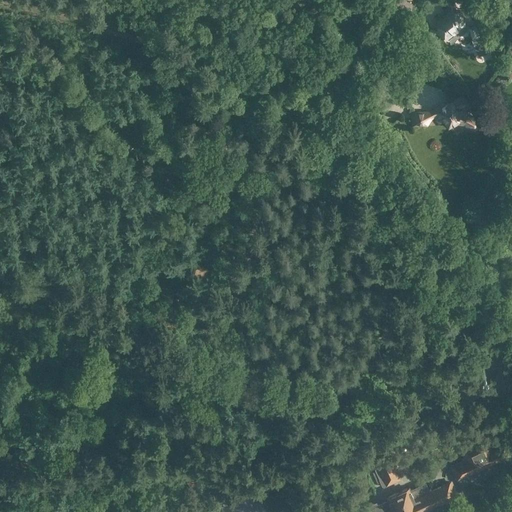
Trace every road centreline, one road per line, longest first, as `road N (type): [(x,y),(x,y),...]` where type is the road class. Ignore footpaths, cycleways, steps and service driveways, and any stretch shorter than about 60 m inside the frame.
road 1 (unclassified): [(511,387),(443,287),(293,108)]
road 2 (unclassified): [(293,108),(221,63),(154,0)]
road 3 (unclassified): [(293,108),(401,0)]
